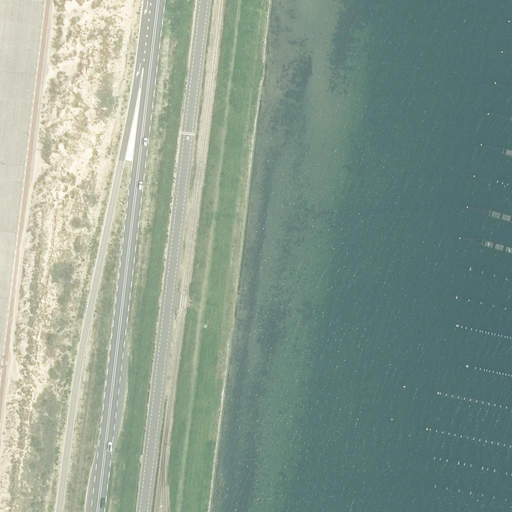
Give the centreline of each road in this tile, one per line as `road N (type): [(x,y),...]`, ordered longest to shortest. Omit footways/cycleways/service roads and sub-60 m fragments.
road 1 (tertiary): [(142,511),(202,0)]
road 2 (primary): [(151,47),(137,75),(76,375),(58,511)]
road 3 (primary): [(96,511),(151,47)]
